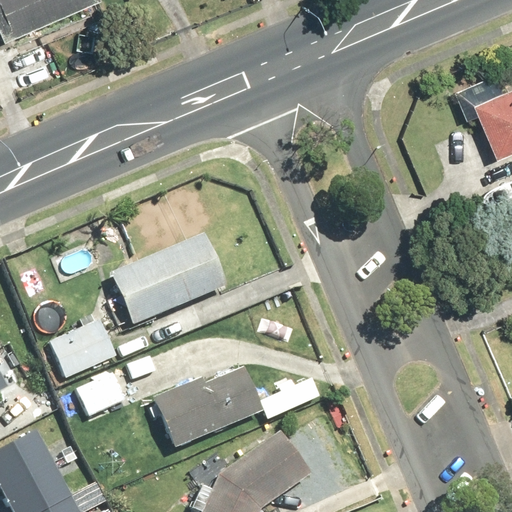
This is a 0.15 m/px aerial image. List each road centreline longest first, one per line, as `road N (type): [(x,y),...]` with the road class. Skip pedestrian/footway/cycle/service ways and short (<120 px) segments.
road 1 (residential): [(291,88),(342,99),(511,500)]
road 2 (residential): [(432,511),(271,131)]
road 3 (secondary): [(0,180),(276,61)]
road 4 (secondary): [(276,61),(415,0)]
